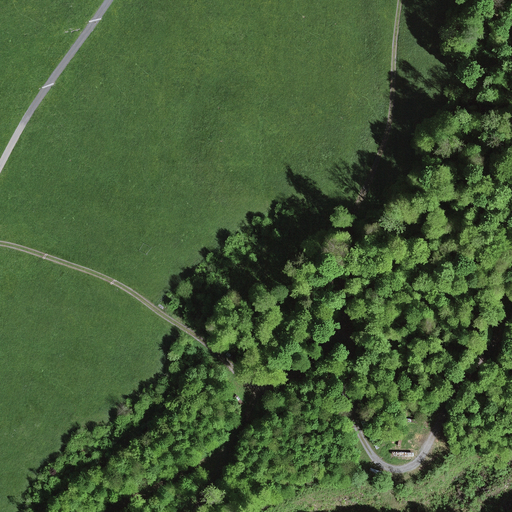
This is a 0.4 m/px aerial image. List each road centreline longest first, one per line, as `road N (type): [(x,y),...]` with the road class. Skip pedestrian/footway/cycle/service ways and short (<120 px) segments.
road 1 (track): [(0,241),(118,283),(259,381),(311,361),(346,311)]
road 2 (track): [(346,311),(354,414),(369,454),(395,468),(427,447),(460,378),(511,317)]
road 3 (track): [(346,311),(349,233),(384,139),(400,0)]
road 4 (track): [(104,511),(234,443),(268,380)]
road 5 (track): [(112,0),(37,98),(0,168)]
